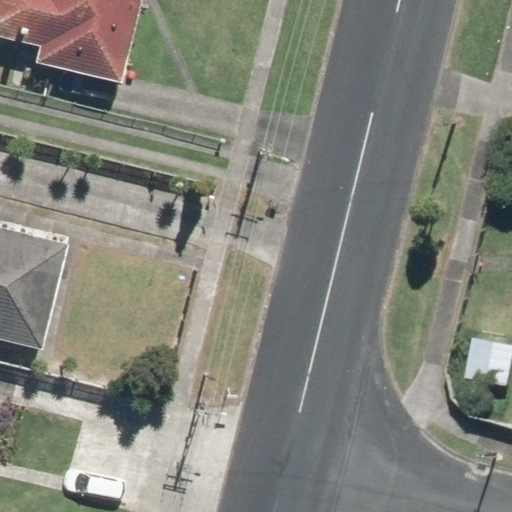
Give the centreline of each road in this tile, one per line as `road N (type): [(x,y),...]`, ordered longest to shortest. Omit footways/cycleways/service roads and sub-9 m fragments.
road 1 (tertiary): [(288,459),(400,0)]
road 2 (residential): [(509,511),(288,459)]
